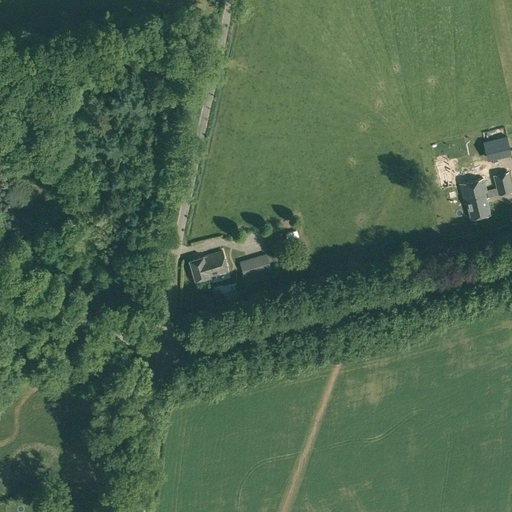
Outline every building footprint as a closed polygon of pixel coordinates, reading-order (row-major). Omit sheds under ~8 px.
[(483,141),(488,160),(511,154),(507,135),(483,141)] [(436,162),(441,188),(454,185),(448,159),(436,162)] [(466,202),(470,218),(490,213),(486,197),(511,190),(511,187),(508,171),(493,175),(497,189),(487,191),(483,177),(459,183),(464,202),(466,202)] [(189,259),(195,280),(209,276),(228,270),(222,250),(203,255),(189,259)] [(240,261),(244,276),(271,269),(272,274),(276,272),(271,253),(266,255),(266,254),(240,261)] [(213,290),(217,305),(223,303),(220,289),(213,290)] [(224,294),(226,301),(240,297),(238,290),(224,294)]
